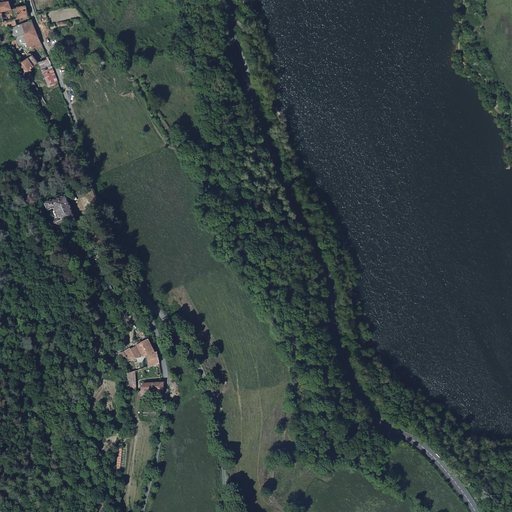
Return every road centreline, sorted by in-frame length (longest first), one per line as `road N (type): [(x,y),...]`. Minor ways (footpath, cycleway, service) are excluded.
road 1 (secondary): [(226,0),(251,100),(325,273),(335,335),(359,395),(379,422),(428,451),(475,511)]
road 2 (unclassified): [(148,300),(108,229),(28,0)]
road 3 (unclassified): [(226,511),(210,386),(148,300)]
road 4 (unclassified): [(142,511),(166,396),(148,300)]
